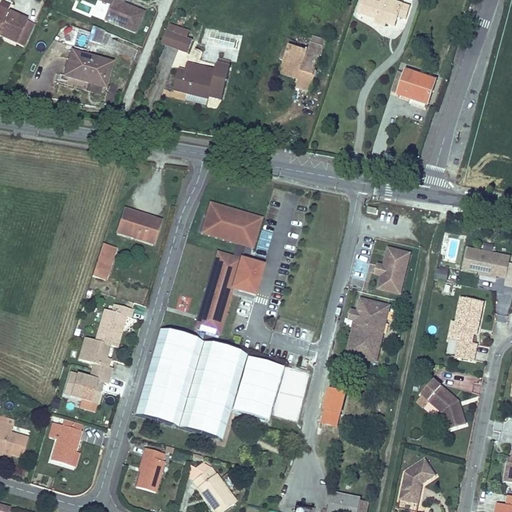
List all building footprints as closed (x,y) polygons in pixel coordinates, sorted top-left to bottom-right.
[(104,20),(134,33),(143,12),(126,5),(124,9),(121,7),(122,4),(123,0),(107,0),(108,0),(110,5),(110,6),(104,20)] [(376,19),(376,20),(386,24),(391,25),(393,20),(397,22),(398,17),(406,20),(410,6),(390,0),(382,0),(381,3),(370,0),(362,0),(359,13),(376,19)] [(0,36),(24,47),(27,39),(20,36),(27,21),(0,8),(0,36)] [(169,23),(166,31),(191,42),(192,39),(187,37),(190,30),(169,23)] [(80,28),(75,48),(86,51),(89,41),(100,43),(104,31),(93,26),(91,32),(80,28)] [(191,42),(166,31),(162,42),(178,48),(178,50),(187,53),(191,42)] [(325,42),(313,37),(310,44),(323,48),(325,42)] [(294,47),(285,44),(280,60),(283,61),(282,66),(301,73),(298,79),(295,88),(309,93),(317,72),(315,72),(323,48),(310,44),(308,52),(294,47)] [(112,63),(72,51),(65,77),(90,84),(101,87),(105,88),(112,63)] [(214,77),(185,70),(179,69),(173,90),(187,93),(185,101),(207,106),(209,96),(222,99),(230,66),(229,66),(230,62),(218,59),(216,70),(214,77)] [(187,63),(185,70),(214,77),(216,70),(187,63)] [(280,73),(298,79),(301,73),(282,66),(280,73)] [(436,81),(406,71),(398,95),(413,100),(417,101),(418,98),(429,101),(436,81)] [(101,87),(90,84),(88,91),(99,95),(101,87)] [(106,104),(112,106),(116,92),(108,90),(108,91),(109,91),(106,104)] [(426,109),(429,101),(418,98),(417,101),(413,100),(411,104),(426,109)] [(261,219),(210,204),(202,229),(234,239),(235,236),(254,242),(261,219)] [(153,244),(159,225),(142,220),(143,216),(124,210),(117,233),(153,244)] [(160,221),(143,216),(142,220),(159,225),(160,221)] [(234,239),(202,229),(201,232),(237,243),(252,248),(254,242),(235,236),(234,239)] [(252,248),(237,243),(233,257),(238,258),(241,260),(248,262),(252,248)] [(108,272),(115,248),(102,244),(94,267),(108,272)] [(511,257),(467,249),(463,269),(480,273),(487,274),(497,276),(506,278),(511,257)] [(400,297),(411,256),(387,250),(383,268),(378,266),(375,276),(380,278),(377,291),(400,297)] [(233,257),(218,252),(195,328),(219,335),(233,288),(229,287),(238,258),(233,257)] [(241,260),(238,258),(229,287),(233,288),(241,260)] [(105,281),(108,272),(94,267),(92,276),(105,281)] [(435,281),(447,283),(449,269),(438,267),(435,281)] [(453,286),(445,285),(443,293),(451,295),(453,286)] [(478,328),(483,303),(461,298),(456,323),(452,322),(449,340),(459,342),(456,357),(474,361),(477,345),(472,344),(475,328),(477,328),(478,328)] [(356,321),(347,355),(375,362),(388,307),(361,300),(358,312),(351,311),(348,319),(356,321)] [(69,373),(63,394),(97,404),(101,391),(97,389),(99,382),(103,383),(107,384),(111,369),(107,368),(104,367),(106,359),(110,346),(117,348),(121,332),(117,331),(119,325),(123,326),(126,317),(129,318),(132,310),(114,305),(112,313),(104,310),(95,342),(85,339),(79,360),(93,364),(91,372),(89,379),(69,373)] [(221,441),(247,355),(160,329),(135,415),(221,441)] [(288,368),(275,416),(297,422),(310,374),(288,368)] [(456,399),(434,380),(421,395),(442,413),(448,431),(466,425),(461,408),(455,409),(453,402),(456,399)] [(337,439),(338,440),(343,422),(338,421),(340,414),(341,414),(346,394),(341,393),(342,390),(336,389),(335,392),(330,390),(325,410),(326,411),(320,435),(337,439)] [(22,458),(28,439),(11,434),(13,426),(7,424),(8,419),(0,416),(0,451),(11,455),(22,458)] [(77,426),(64,422),(63,426),(76,430),(77,426)] [(54,424),(50,438),(57,440),(61,426),(54,424)] [(71,467),(76,452),(81,432),(76,430),(63,426),(61,426),(57,440),(51,461),(71,467)] [(141,472),(136,487),(155,493),(164,462),(162,462),(164,454),(145,449),(143,456),(145,457),(141,472)] [(75,468),(79,454),(76,452),(71,467),(75,468)] [(405,473),(400,501),(418,504),(422,485),(436,476),(425,460),(405,473)] [(211,468),(204,473),(208,479),(216,474),(211,468)] [(222,511),(236,502),(216,474),(208,479),(204,473),(193,481),(198,488),(200,486),(209,499),(207,501),(215,511),(222,511)] [(360,493),(366,495),(369,485),(366,485),(366,487),(362,486),(360,493)] [(209,499),(200,486),(198,488),(207,501),(209,499)] [(329,511),(359,511),(360,511),(365,511),(366,511),(369,503),(359,501),(359,500),(333,494),(330,511),(329,511)]
